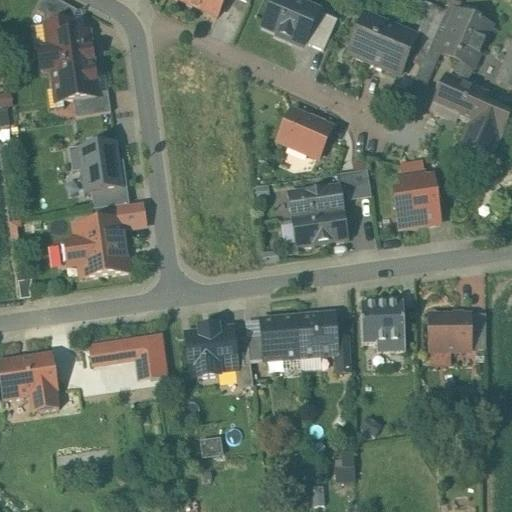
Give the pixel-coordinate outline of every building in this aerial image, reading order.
[(76,12),(54,0),(42,0),(35,12),(43,16),(44,26),(70,23),(76,12)] [(172,0),(216,19),(224,0),(172,0)] [(318,12),(291,0),(274,0),(262,28),(276,35),(275,37),(278,39),(292,45),(293,42),(303,46),(304,45),(317,14),(318,12)] [(420,65),(413,82),(426,87),(440,55),(436,53),(454,11),(456,12),(459,6),(449,1),(420,65)] [(444,12),(424,4),(422,22),(418,31),(433,37),(444,12)] [(456,12),(454,11),(436,53),(440,55),(458,63),(451,78),(464,84),(471,69),(472,69),(490,27),(456,12)] [(337,22),(317,14),(304,45),(323,53),(337,22)] [(415,38),(364,16),(347,55),(399,77),(407,59),(416,38),(415,38)] [(72,36),(70,23),(44,26),(48,51),(37,53),(40,74),(51,72),(53,91),(60,90),(62,104),(72,102),(97,99),(97,95),(94,78),(96,78),(95,70),(93,70),(88,34),(72,36)] [(433,37),(418,31),(415,38),(416,38),(407,59),(420,65),(433,37)] [(511,45),(496,82),(511,89),(511,45)] [(451,78),(446,77),(430,113),(448,120),(450,116),(470,125),(494,135),(503,115),(481,105),(486,94),(464,84),(451,78)] [(97,99),(72,102),(75,119),(110,114),(107,93),(97,95),(97,99)] [(331,130),(291,112),(277,143),(317,161),(331,130)] [(494,135),(470,125),(461,144),(489,156),(498,137),(499,138),(508,117),(503,115),(494,135)] [(82,198),(123,192),(116,143),(75,149),(82,198)] [(423,175),(421,163),(399,166),(401,178),(423,175)] [(401,178),(398,179),(401,194),(393,196),(398,232),(427,228),(427,226),(439,224),(432,180),(424,181),(423,175),(401,178)] [(338,189),(288,196),(292,223),(341,215),(338,189)] [(341,215),(292,223),(296,249),(345,242),(341,215)] [(118,223),(75,229),(77,244),(66,245),(69,268),(80,267),(82,279),(125,273),(118,223)] [(403,304),(360,306),(361,347),(376,346),(376,355),(405,354),(403,304)] [(332,317),(296,320),(299,360),(335,357),(334,340),(332,317)] [(469,318),(429,318),(429,354),(469,354),(469,318)] [(296,320),(260,323),(261,339),(263,363),(299,360),(296,320)] [(260,323),(244,324),(246,340),(261,339),(260,323)] [(216,330),(199,332),(199,334),(185,336),(190,378),(196,377),(197,381),(218,379),(217,375),(236,372),(233,345),(231,330),(216,332),(216,330)] [(261,339),(246,340),(249,364),(263,363),(261,339)] [(349,339),(334,340),(335,357),(335,362),(350,361),(349,339)] [(246,340),(233,345),(236,372),(236,377),(250,375),(249,364),(246,340)] [(160,343),(88,352),(91,372),(134,367),(136,385),(165,381),(160,343)] [(52,356),(0,363),(0,391),(2,404),(29,400),(31,416),(58,412),(56,396),(58,396),(52,356)] [(350,361),(335,362),(336,376),(350,375),(350,361)] [(250,375),(236,377),(238,389),(252,388),(250,375)] [(334,456),(336,482),(351,481),(350,455),(334,456)]
